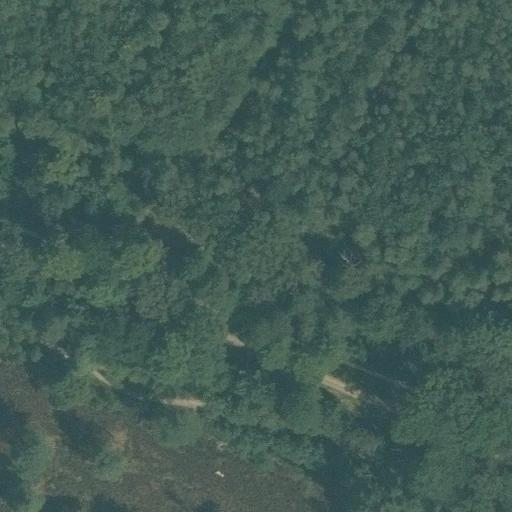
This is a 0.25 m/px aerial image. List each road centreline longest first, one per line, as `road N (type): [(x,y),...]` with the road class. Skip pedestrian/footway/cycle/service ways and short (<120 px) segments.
road 1 (track): [(0,235),(511,448)]
road 2 (track): [(115,283),(297,0)]
